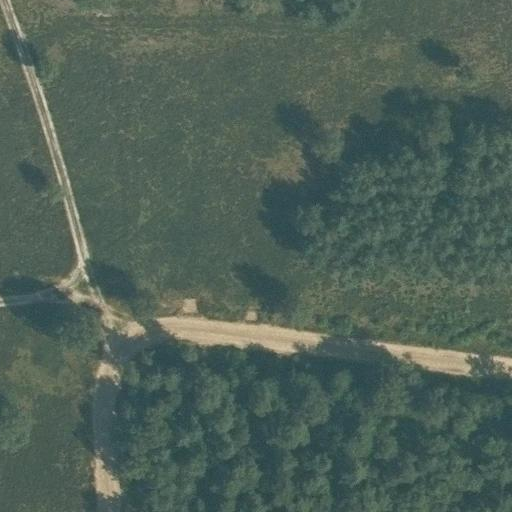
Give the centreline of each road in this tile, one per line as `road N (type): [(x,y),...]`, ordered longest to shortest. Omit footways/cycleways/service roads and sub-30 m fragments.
road 1 (track): [(122,511),(106,374),(124,341),(149,327),(511,370)]
road 2 (track): [(106,318),(4,0)]
road 3 (track): [(0,302),(68,294),(118,328),(124,341)]
